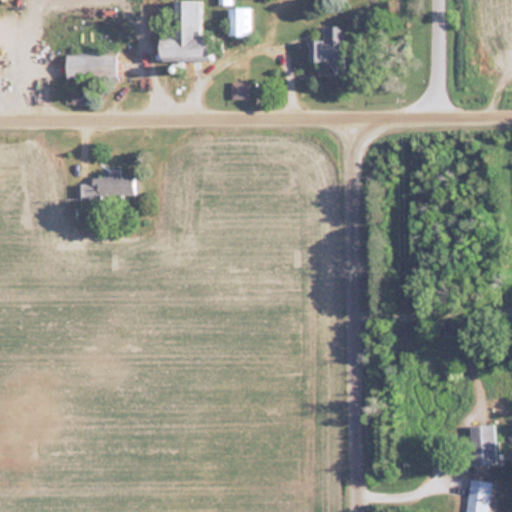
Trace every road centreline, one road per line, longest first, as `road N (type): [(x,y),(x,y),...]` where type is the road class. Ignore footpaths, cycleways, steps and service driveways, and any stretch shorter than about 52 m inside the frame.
road 1 (residential): [(0,124),(511,119)]
road 2 (residential): [(355,511),(358,121)]
road 3 (residential): [(445,120),(444,0)]
